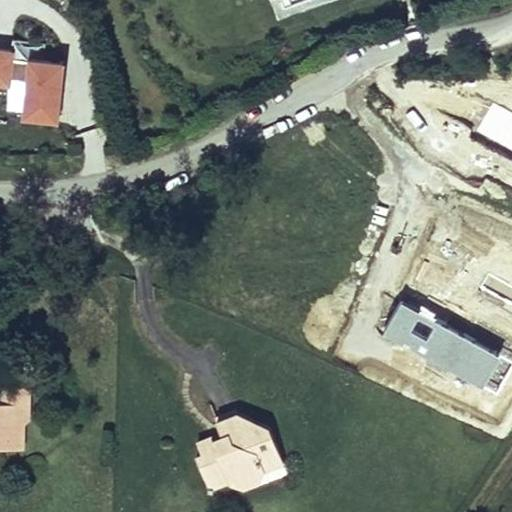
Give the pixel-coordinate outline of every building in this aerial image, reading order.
[(11,37),(10,45),(0,44),(0,82),(11,84),(11,77),(25,78),(21,116),(59,119),(65,54),(44,52),(46,40),(11,37)] [(27,396),(25,373),(12,374),(13,386),(0,386),(0,423),(20,422),(19,402),(27,396)] [(0,373),(0,386),(13,386),(12,374),(0,373)] [(216,416),(218,422),(242,412),(239,406),(216,416)] [(287,464),(275,426),(242,412),(218,422),(222,430),(226,439),(213,445),(210,436),(197,440),(203,455),(198,457),(206,479),(227,471),(232,487),(246,491),(263,485),(269,471),(287,464)] [(0,423),(0,431),(20,431),(20,422),(0,423)] [(222,430),(210,436),(213,445),(226,439),(222,430)] [(227,471),(206,479),(212,495),(232,487),(227,471)]
